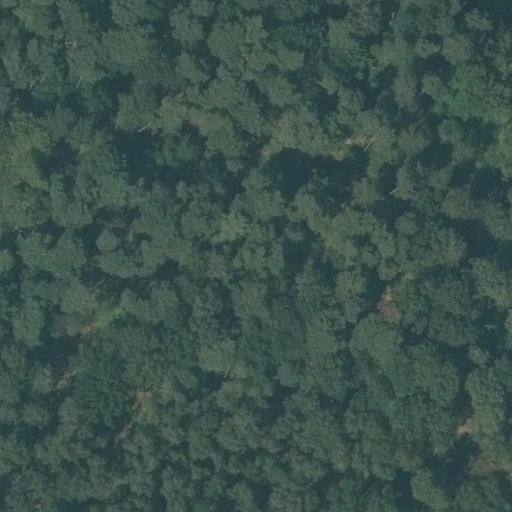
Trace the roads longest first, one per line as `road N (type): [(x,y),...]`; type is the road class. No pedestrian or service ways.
road 1 (track): [(406,511),(444,411),(511,63)]
road 2 (track): [(0,128),(28,133),(55,107),(72,0)]
